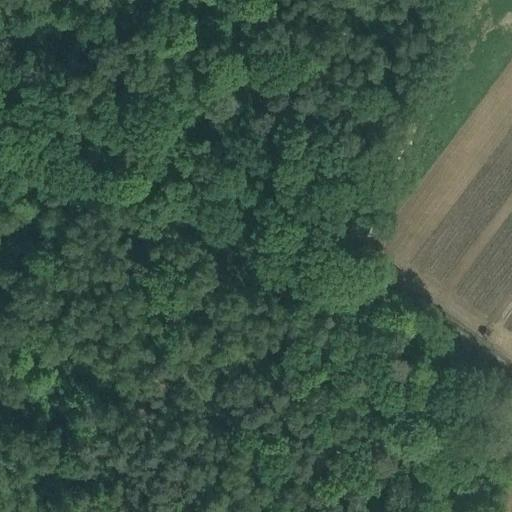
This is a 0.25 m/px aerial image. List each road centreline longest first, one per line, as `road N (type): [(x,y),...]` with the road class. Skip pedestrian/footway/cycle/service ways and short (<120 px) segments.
road 1 (track): [(348,296),(0,148)]
road 2 (track): [(348,296),(452,0)]
road 3 (track): [(453,328),(368,511)]
